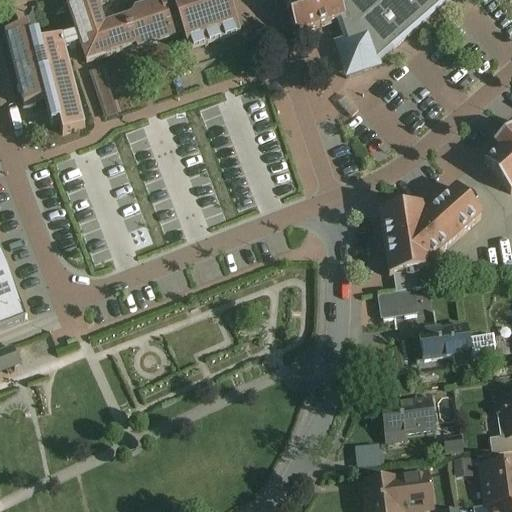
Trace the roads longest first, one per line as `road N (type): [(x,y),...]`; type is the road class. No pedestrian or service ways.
road 1 (residential): [(0,121),(43,256),(54,276),(87,293),(337,202)]
road 2 (residential): [(269,511),(323,419),(337,372),(337,202)]
road 3 (residential): [(337,202),(401,169),(511,71)]
road 4 (residential): [(268,0),(337,202)]
